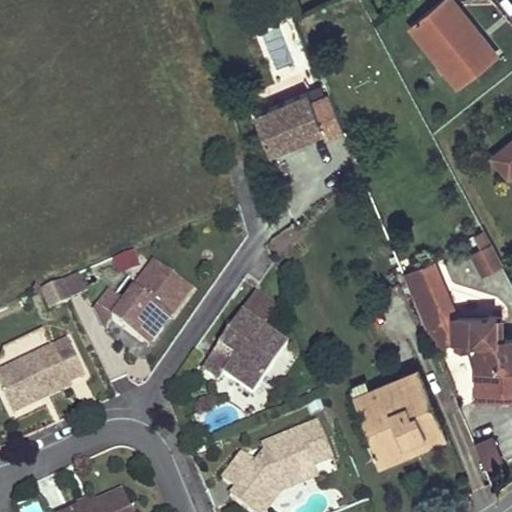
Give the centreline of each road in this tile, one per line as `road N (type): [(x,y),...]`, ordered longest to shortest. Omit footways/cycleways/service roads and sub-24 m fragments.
road 1 (unknown): [(147,465),(317,215)]
road 2 (residential): [(180,511),(147,465),(113,455),(0,487)]
